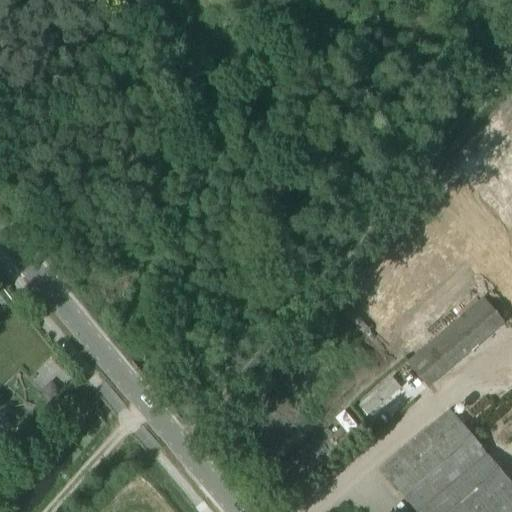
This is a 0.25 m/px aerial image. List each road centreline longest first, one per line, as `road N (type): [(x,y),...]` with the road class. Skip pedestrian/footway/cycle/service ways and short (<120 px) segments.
road 1 (track): [(511,51),(179,445)]
road 2 (tertiary): [(236,511),(0,233)]
